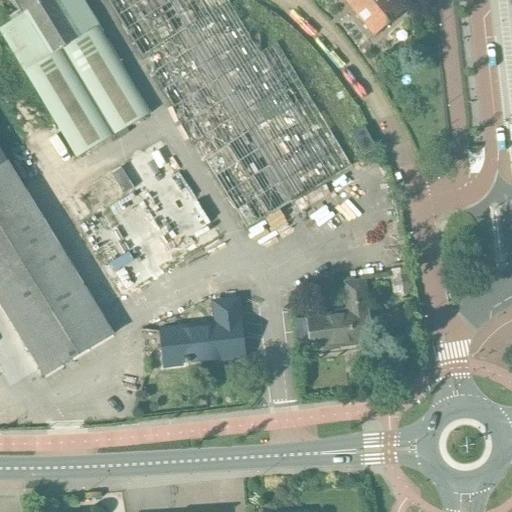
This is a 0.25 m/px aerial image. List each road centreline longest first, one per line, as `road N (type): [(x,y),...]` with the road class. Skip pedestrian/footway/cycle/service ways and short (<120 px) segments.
road 1 (tertiary): [(290,457),(0,469)]
road 2 (residential): [(417,199),(373,99),(285,0)]
road 3 (residential): [(464,189),(490,162),(474,0)]
road 4 (residential): [(440,0),(464,189)]
road 5 (residential): [(290,457),(267,286)]
road 6 (residential): [(442,325),(417,199)]
